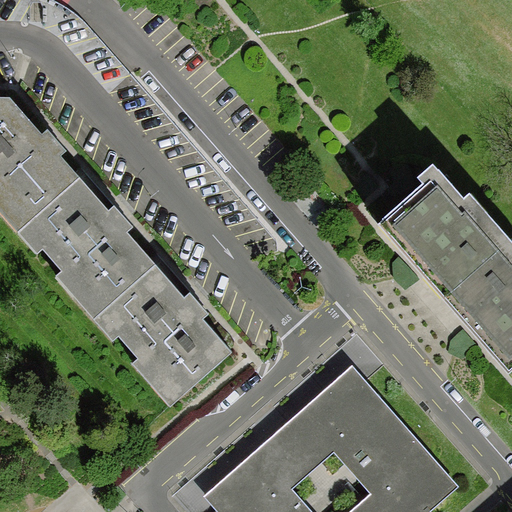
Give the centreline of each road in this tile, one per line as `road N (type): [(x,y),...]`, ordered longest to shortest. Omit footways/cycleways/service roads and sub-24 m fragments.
road 1 (residential): [(0,33),(85,70),(311,342)]
road 2 (residential): [(359,302),(115,11),(95,0)]
road 3 (residential): [(311,342),(141,488),(162,511)]
road 4 (residential): [(511,475),(359,302)]
